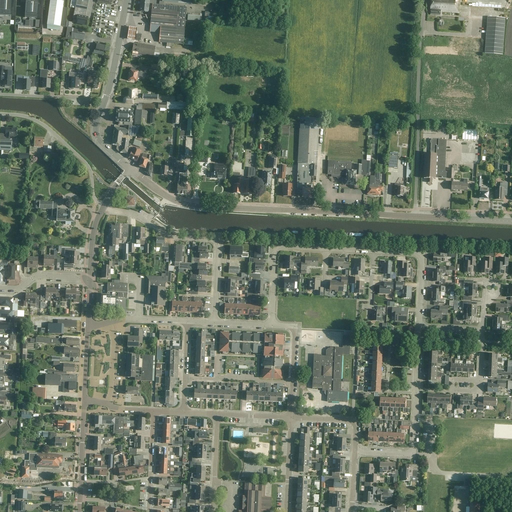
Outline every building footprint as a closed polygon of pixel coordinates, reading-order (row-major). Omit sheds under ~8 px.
[(0,0),(0,15),(11,16),(11,0),(0,0)] [(25,0),(24,18),(36,19),(37,0),(25,0)] [(62,0),(59,0),(59,1),(51,0),(50,0),(47,25),(60,27),(63,2),(62,1),(62,0)] [(76,0),(75,9),(73,18),(77,18),(76,23),(86,25),(88,18),(84,17),(85,11),(86,11),(88,0),(76,0)] [(148,13),(149,1),(140,0),(139,12),(148,13)] [(152,4),(151,10),(150,25),(150,32),(160,33),(159,42),(183,45),(187,7),(171,6),(152,4)] [(459,6),(431,4),(430,11),(431,11),(431,14),(439,15),(439,11),(459,13),(459,6)] [(205,12),(204,20),(204,22),(213,23),(213,13),(211,13),(211,12),(205,12)] [(488,17),(485,54),(502,55),(505,19),(488,17)] [(133,25),(130,25),(127,41),(130,42),(135,43),(136,41),(137,34),(137,26),(133,25)] [(83,41),(85,34),(72,32),(73,28),(67,27),(65,39),(70,40),(71,39),(83,41)] [(103,53),(105,45),(96,43),(94,51),(103,53)] [(153,56),(155,47),(140,44),(140,45),(133,44),(132,51),(139,53),(139,54),(153,56)] [(0,66),(0,79),(2,79),(2,81),(3,81),(3,86),(5,86),(5,87),(9,88),(9,86),(11,86),(12,72),(5,72),(5,67),(0,66)] [(131,72),(131,73),(130,73),(130,75),(130,80),(131,81),(132,82),(133,81),(136,81),(137,76),(144,77),(144,74),(135,72),(135,69),(132,69),(131,72)] [(50,89),(50,80),(46,80),(47,71),(41,70),(40,80),(41,80),(40,84),(42,84),(42,88),(50,89)] [(100,80),(96,79),(98,72),(89,71),(87,83),(88,83),(88,85),(91,85),(91,84),(93,84),(92,87),(94,88),(94,89),(97,89),(98,88),(98,89),(99,84),(100,83),(100,81),(100,80)] [(83,74),(69,73),(69,87),(69,88),(69,89),(70,90),(71,90),(72,90),(73,90),(74,89),(79,89),(79,79),(83,79),(83,74)] [(23,80),(22,91),(29,91),(30,87),(34,87),(35,77),(29,77),(29,80),(23,80)] [(137,90),(130,90),(129,90),(129,94),(129,98),(128,98),(128,97),(127,97),(127,98),(126,98),(125,98),(125,99),(124,99),(124,100),(124,101),(124,102),(124,103),(125,103),(126,104),(134,104),(134,99),(135,99),(135,94),(137,94),(137,90)] [(116,111),(116,117),(132,118),(133,109),(125,108),(124,111),(116,111)] [(127,153),(128,150),(130,151),(130,145),(128,144),(130,136),(136,137),(139,127),(141,127),(141,119),(146,119),(147,111),(136,111),(134,127),(132,127),(129,127),(128,130),(114,128),(112,145),(117,146),(116,150),(118,152),(120,152),(120,153),(127,154),(127,153)] [(123,126),(129,126),(129,127),(132,127),(132,118),(116,117),(115,122),(124,123),(123,126)] [(188,117),(186,136),(194,137),(195,117),(188,117)] [(300,120),(298,164),(296,189),(303,189),(302,189),(303,189),(302,197),(303,198),(304,198),(306,198),(307,198),(308,199),(310,199),(310,198),(312,198),(312,197),(311,197),(314,197),(314,193),(312,193),(312,190),(312,189),(310,189),(311,177),(316,177),(318,121),(300,120)] [(6,128),(5,137),(5,140),(0,140),(0,145),(13,146),(13,139),(15,139),(16,136),(17,129),(6,128)] [(478,131),(463,130),(463,140),(477,140),(478,131)] [(43,147),(43,138),(34,138),(34,147),(43,147)] [(432,140),(431,154),(426,154),(424,179),(428,179),(428,183),(430,183),(432,183),(432,179),(436,179),(436,173),(439,173),(439,178),(446,179),(446,173),(445,173),(447,141),(432,140)] [(1,157),(3,157),(3,150),(12,150),(13,146),(0,145),(0,150),(1,150),(1,157)] [(131,152),(129,158),(137,162),(141,151),(139,150),(140,148),(132,145),(130,152),(131,152)] [(138,167),(146,169),(148,162),(148,160),(146,159),(146,158),(147,155),(143,154),(142,158),(141,158),(138,167)] [(269,156),(268,168),(276,169),(276,159),(276,156),(269,156)] [(398,168),(399,156),(390,156),(388,168),(398,168)] [(329,161),(328,175),(332,175),(332,177),(337,178),(338,178),(338,179),(342,176),(342,175),(346,175),(346,179),(343,179),(343,184),(346,185),(356,185),(356,176),(361,176),(362,165),(357,165),(356,171),(351,171),(351,163),(329,161)] [(225,180),(226,163),(215,163),(214,173),(211,173),(211,178),(214,178),(214,179),(225,180)] [(255,172),(250,171),(249,177),(247,177),(246,178),(246,180),(245,180),(244,194),(244,195),(247,195),(247,194),(251,195),(252,191),(253,181),(255,181),(255,172)] [(270,187),(271,172),(262,171),(262,179),(263,179),(263,186),(270,187)] [(233,173),(232,179),(235,179),(233,193),(240,194),(240,185),(241,185),(241,179),(238,179),(239,174),(233,173)] [(375,176),(374,195),(376,195),(376,196),(379,196),(379,195),(380,195),(380,191),(383,191),(383,187),(380,187),(380,174),(375,174),(375,176)] [(460,184),(452,183),(452,190),(460,191),(460,190),(467,190),(468,180),(464,179),(464,183),(460,183),(460,184)] [(496,188),(496,200),(504,200),(504,191),(508,191),(508,183),(503,183),(501,183),(500,188),(496,188)] [(282,193),(283,193),(283,196),(292,197),(293,184),(283,184),(282,193)] [(395,194),(397,194),(397,196),(398,196),(398,197),(400,197),(401,196),(404,197),(404,191),(405,191),(405,188),(404,188),(404,185),(395,184),(394,193),(395,194)] [(489,196),(489,189),(480,188),(480,199),(484,199),(484,200),(487,200),(487,199),(488,200),(488,196),(489,196)] [(129,198),(126,198),(126,206),(134,205),(134,203),(134,197),(129,198)] [(74,211),(57,210),(57,203),(53,202),(40,202),(39,209),(52,210),(51,216),(57,216),(56,221),(65,222),(65,224),(71,225),(71,222),(74,222),(74,211)] [(119,240),(121,240),(121,237),(128,237),(128,225),(121,225),(115,225),(115,246),(119,246),(119,240)] [(164,239),(159,238),(157,238),(156,238),(156,248),(160,248),(160,252),(168,252),(168,244),(163,244),(164,239)] [(179,255),(179,264),(178,269),(191,270),(191,264),(185,263),(185,257),(184,256),(184,246),(179,246),(179,255)] [(242,247),(230,247),(230,255),(241,256),(241,258),(248,258),(248,254),(242,253),(242,247)] [(254,264),(255,264),(255,263),(261,264),(261,259),(264,260),(264,255),(264,253),(264,248),(257,247),(257,252),(254,252),(254,259),(254,264)] [(69,259),(79,259),(79,253),(73,253),(73,249),(75,250),(75,249),(64,249),(64,255),(69,255),(69,259)] [(49,256),(48,266),(54,267),(54,259),(57,259),(57,258),(57,251),(54,251),(54,256),(49,256)] [(447,252),(441,251),(441,255),(434,254),(434,261),(438,262),(438,263),(441,264),(441,262),(444,262),(444,257),(447,257),(447,252)] [(48,266),(49,256),(44,256),(44,252),(41,252),(41,259),(43,259),(43,266),(48,266)] [(300,264),(300,258),(294,258),(294,257),(285,257),(285,269),(293,270),(294,264),(300,264)] [(475,266),(476,257),(469,257),(469,261),(465,261),(464,272),(472,273),(472,266),(475,266)] [(317,267),(318,258),(305,258),(305,262),(301,262),(301,270),(306,270),(306,266),(317,267)] [(492,269),(492,266),(493,258),(486,258),(486,262),(482,262),(481,273),(489,274),(489,269),(492,269)] [(508,266),(509,259),(502,258),(501,263),(496,263),(496,267),(496,274),(496,275),(497,275),(499,275),(500,275),(500,274),(504,274),(504,266),(508,266)] [(79,259),(69,259),(69,262),(64,262),(64,269),(75,269),(72,269),(72,265),(79,265),(79,259)] [(348,269),(349,263),(343,263),(343,259),(333,259),(333,266),(343,267),(343,268),(348,269)] [(364,272),(365,260),(356,260),(356,270),(353,270),(353,275),(360,276),(360,272),(364,272)] [(114,267),(114,262),(106,262),(106,266),(102,266),(101,278),(109,279),(110,267),(114,267)] [(393,279),(394,273),(391,273),(392,263),(385,262),(385,263),(382,263),(382,267),(384,267),(384,274),(387,275),(387,279),(393,279)] [(407,262),(403,262),(399,262),(399,268),(402,269),(402,273),(404,273),(403,277),(412,277),(412,271),(411,271),(411,265),(406,264),(407,262)] [(433,276),(442,276),(442,273),(446,273),(446,267),(440,267),(440,270),(433,270),(433,276)] [(171,283),(171,273),(165,272),(165,274),(161,274),(161,277),(146,276),(145,294),(149,294),(151,294),(151,306),(153,306),(165,306),(165,288),(165,283),(166,283),(171,283)] [(297,282),(297,276),(291,276),(291,279),(284,279),(284,289),(294,289),(294,282),(297,282)] [(442,276),(433,276),(433,282),(439,282),(439,285),(445,285),(446,280),(442,280),(442,276)] [(226,280),(225,287),(234,287),(234,283),(237,284),(237,281),(242,281),(242,278),(231,277),(231,280),(226,280)] [(196,287),(198,287),(205,287),(205,286),(206,286),(206,283),(205,283),(205,281),(197,281),(196,281),(196,278),(191,278),(190,278),(190,282),(197,282),(196,287)] [(255,284),(255,288),(264,288),(264,282),(261,282),(261,279),(248,278),(248,281),(253,281),(253,284),(255,284)] [(330,288),(330,290),(329,292),(331,292),(331,291),(334,291),(334,292),(337,292),(343,292),(343,285),(346,285),(346,278),(341,278),(341,282),(330,281),(330,287),(329,287),(329,288),(330,288)] [(354,294),(363,294),(364,282),(359,282),(359,278),(351,278),(350,284),(354,284),(354,294)] [(323,296),(323,288),(319,288),(320,281),(315,281),(315,280),(309,280),(309,290),(317,291),(317,296),(323,296)] [(468,288),(468,291),(477,291),(478,285),(471,285),(471,281),(473,281),(465,281),(464,280),(464,288),(468,288)] [(397,282),(396,287),(398,287),(398,290),(401,290),(402,291),(403,291),(402,298),(411,299),(411,287),(400,287),(401,283),(397,282)] [(120,284),(114,283),(107,283),(107,295),(101,295),(100,307),(108,307),(108,309),(117,310),(118,298),(127,298),(127,284),(120,284)] [(393,290),(393,283),(385,283),(384,286),(380,286),(380,294),(390,294),(390,290),(393,290)] [(234,291),(234,287),(225,287),(225,293),(230,293),(230,296),(236,297),(236,291),(234,291)] [(432,296),(441,296),(441,293),(445,293),(445,287),(439,287),(439,290),(432,290),(432,296)] [(50,299),(51,288),(46,288),(45,295),(42,295),(42,301),(47,301),(47,299),(50,299)] [(56,288),(51,288),(50,299),(53,299),(53,302),(59,302),(59,296),(56,295),(56,288)] [(264,295),(264,288),(255,288),(255,292),(253,291),(253,297),(259,298),(259,295),(264,295)] [(70,300),(71,289),(66,289),(65,296),(62,296),(62,302),(67,302),(67,300),(70,300)] [(71,289),(70,300),(73,300),(73,303),(79,303),(80,296),(76,296),(76,289),(71,289)] [(477,297),(477,291),(468,291),(465,291),(465,294),(463,294),(463,300),(472,301),(470,300),(470,297),(477,297)] [(30,304),(31,294),(25,293),(25,300),(22,300),(22,307),(27,307),(27,304),(30,304)] [(39,301),(36,301),(36,294),(31,294),(30,304),(35,305),(35,307),(39,307),(39,301)] [(441,296),(432,296),(432,302),(438,302),(438,305),(444,305),(445,300),(441,300),(441,296)] [(0,304),(1,304),(1,308),(9,308),(10,305),(13,305),(13,299),(0,298),(0,304)] [(511,307),(511,301),(507,301),(507,305),(496,304),(496,312),(507,312),(507,307),(511,307)] [(463,311),(467,311),(476,312),(477,306),(470,306),(470,302),(463,302),(463,308),(463,311)] [(385,315),(386,307),(378,307),(380,307),(379,311),(371,311),(372,311),(372,321),(383,322),(383,321),(382,321),(382,315),(385,315)] [(442,319),(442,315),(448,315),(448,307),(440,307),(440,311),(431,310),(431,318),(435,318),(435,319),(442,319)] [(408,321),(408,312),(399,312),(399,309),(399,308),(392,308),(392,316),(396,316),(395,322),(401,322),(401,321),(408,321)] [(17,323),(17,317),(14,317),(14,313),(14,312),(0,310),(0,317),(11,318),(11,322),(17,323)] [(476,318),(476,312),(467,311),(463,311),(463,314),(462,314),(462,321),(469,321),(471,321),(471,318),(476,318)] [(509,316),(506,316),(500,315),(500,319),(493,318),(493,324),(502,324),(502,321),(506,321),(506,319),(509,319),(509,316)] [(57,320),(57,325),(48,324),(47,334),(64,335),(65,328),(76,328),(76,321),(57,320)] [(0,324),(0,331),(3,332),(3,329),(8,329),(9,325),(0,324)] [(506,325),(502,324),(493,324),(493,330),(499,330),(499,334),(505,334),(506,325)] [(142,344),(142,330),(135,329),(134,337),(128,337),(127,347),(138,348),(138,342),(141,343),(141,344),(142,344)] [(282,348),(282,343),(285,343),(285,338),(282,338),(282,334),(277,334),(277,336),(272,336),(272,334),(266,334),(266,336),(262,336),(262,333),(257,333),(257,336),(251,335),(251,333),(246,333),(246,335),(240,335),(241,332),(235,332),(235,335),(228,334),(229,332),(223,332),(223,334),(221,334),(220,351),(222,351),(222,354),(228,354),(228,352),(234,352),(234,354),(240,354),(240,352),(245,352),(245,355),(250,355),(250,353),(256,353),(256,355),(261,355),(261,353),(264,353),(264,358),(262,358),(261,363),(264,363),(264,370),(261,370),(261,375),(263,375),(263,378),(281,379),(281,376),(283,376),(283,371),(281,371),(281,364),(284,364),(284,359),(281,359),(282,355),(284,355),(284,351),(284,350),(284,349),(283,349),(283,348),(282,348)] [(38,343),(48,344),(61,345),(78,346),(79,339),(62,338),(62,339),(36,338),(35,343),(38,343)] [(69,353),(69,358),(76,358),(78,357),(78,355),(77,355),(76,355),(76,353),(78,354),(78,349),(73,349),(73,348),(69,348),(69,349),(64,348),(64,353),(69,353)] [(342,356),(342,355),(343,348),(335,348),(330,348),(330,350),(328,350),(327,351),(326,357),(321,356),(321,355),(313,355),(312,378),(313,378),(313,381),(312,380),(312,389),(312,388),(322,388),(322,391),(325,391),(325,393),(326,395),(327,395),(327,402),(347,403),(347,392),(341,392),(341,382),(341,380),(342,356)] [(141,368),(145,369),(145,381),(154,382),(154,369),(155,356),(126,354),(125,368),(126,368),(126,367),(141,368)] [(11,356),(2,355),(1,359),(0,358),(0,364),(4,365),(5,360),(10,360),(11,356)] [(4,365),(0,364),(0,370),(3,370),(2,374),(12,374),(12,371),(4,370),(4,367),(8,368),(8,365),(4,365)] [(54,371),(50,371),(48,371),(47,374),(66,375),(66,372),(74,373),(74,365),(64,364),(64,371),(63,371),(63,372),(54,372),(54,371)] [(132,381),(145,381),(145,369),(141,368),(126,367),(126,368),(126,378),(132,378),(132,381)] [(0,376),(0,382),(5,383),(5,377),(12,377),(12,374),(2,374),(2,377),(0,376)] [(63,382),(63,389),(63,392),(69,393),(69,391),(73,391),(73,390),(76,390),(76,383),(76,376),(69,375),(69,376),(45,375),(45,385),(60,386),(61,382),(63,382)] [(492,380),(491,384),(488,384),(488,392),(499,393),(499,387),(506,387),(506,381),(498,381),(492,380)] [(5,383),(0,382),(0,388),(1,388),(1,392),(8,392),(8,387),(4,386),(5,383)] [(140,394),(141,386),(136,385),(135,388),(126,388),(125,395),(137,395),(137,394),(140,394)] [(32,399),(45,399),(45,388),(33,388),(32,399)] [(0,404),(6,405),(6,401),(9,402),(9,393),(0,392),(0,393),(0,404)] [(466,406),(467,397),(461,396),(460,403),(457,403),(457,409),(463,409),(463,406),(466,406)] [(467,397),(466,406),(470,406),(470,410),(476,410),(477,404),(472,403),(473,397),(467,397)] [(496,406),(496,398),(484,397),(484,402),(478,402),(478,411),(484,412),(484,406),(496,406)] [(22,418),(31,419),(31,414),(26,414),(27,405),(38,405),(38,401),(23,400),(22,418)] [(75,406),(65,405),(65,402),(56,401),(56,406),(59,406),(59,411),(75,412),(75,406)] [(113,432),(119,433),(123,433),(124,417),(119,417),(119,419),(101,418),(101,417),(95,417),(95,425),(95,427),(99,427),(99,425),(104,425),(104,424),(114,424),(113,432)] [(206,428),(206,420),(200,420),(196,420),(187,419),(187,425),(196,426),(196,424),(200,424),(200,428),(206,428)] [(68,423),(66,423),(66,420),(58,420),(57,426),(65,427),(65,431),(74,432),(75,424),(68,424),(68,423)] [(300,435),(299,441),(309,442),(309,435),(309,428),(305,428),(304,435),(300,435)] [(195,432),(195,434),(195,439),(206,439),(207,433),(199,432),(199,430),(192,429),(192,432),(195,432)] [(51,433),(51,439),(55,439),(55,447),(65,447),(66,438),(56,438),(56,433),(51,433)] [(94,444),(101,444),(105,444),(105,441),(109,441),(109,438),(113,438),(113,435),(107,434),(107,438),(101,438),(94,437),(94,444)] [(337,445),(347,445),(345,445),(346,439),(339,438),(339,434),(334,434),(333,441),(332,444),(332,445),(337,445)] [(172,442),(172,438),(163,437),(162,444),(171,444),(172,444),(172,446),(182,447),(182,442),(172,442)] [(198,452),(197,452),(206,453),(206,446),(199,445),(199,442),(193,442),(192,446),(198,447),(198,449),(194,449),(194,452),(198,452)] [(143,450),(144,443),(130,443),(130,445),(134,445),(134,448),(130,448),(130,452),(136,452),(137,452),(137,449),(143,450)] [(346,446),(347,445),(337,445),(337,449),(330,449),(330,455),(338,456),(338,452),(345,452),(345,446),(346,446)] [(206,453),(197,452),(197,458),(192,457),(192,462),(198,462),(198,459),(206,459),(206,453)] [(125,464),(125,461),(123,461),(123,456),(122,453),(119,454),(120,457),(121,457),(122,463),(120,464),(120,465),(117,465),(118,470),(119,476),(125,476),(124,466),(122,466),(122,464),(125,464)] [(61,467),(61,463),(61,460),(62,460),(62,456),(56,456),(56,455),(48,455),(40,455),(29,454),(29,461),(25,461),(25,467),(22,467),(22,478),(29,478),(29,471),(37,471),(37,468),(58,469),(58,467),(61,467)] [(133,457),(134,462),(137,462),(138,464),(136,465),(138,474),(144,473),(145,473),(144,467),(143,467),(143,466),(140,467),(139,463),(143,463),(143,455),(133,457)] [(335,466),(344,467),(345,460),(340,460),(340,456),(333,456),(332,460),(335,460),(335,466)] [(99,464),(99,462),(97,461),(97,469),(94,469),(94,470),(92,470),(92,475),(94,475),(94,476),(100,476),(100,466),(99,466),(99,464)] [(201,463),(194,463),(182,462),(182,464),(189,464),(188,465),(190,465),(190,468),(196,468),(196,473),(205,474),(205,467),(201,467),(201,463)] [(388,474),(388,463),(381,463),(380,469),(377,469),(377,470),(377,477),(383,477),(383,473),(388,474)] [(396,464),(388,463),(388,474),(392,474),(392,477),(398,477),(398,470),(395,470),(396,464)] [(102,465),(102,464),(99,464),(99,466),(100,466),(100,476),(106,476),(107,466),(102,465)] [(125,476),(131,475),(130,468),(128,468),(128,465),(126,466),(125,464),(122,464),(122,466),(124,466),(125,476)] [(412,476),(417,476),(417,471),(419,471),(419,465),(405,464),(405,468),(403,468),(403,473),(401,473),(401,481),(404,481),(404,480),(409,480),(409,483),(409,476),(412,476)] [(376,483),(377,475),(373,475),(374,470),(377,470),(377,469),(377,466),(374,466),(374,465),(365,465),(365,475),(371,475),(370,483),(376,483)] [(344,473),(344,467),(335,466),(335,470),(332,470),(332,477),(339,477),(339,473),(344,473)] [(205,480),(205,474),(196,473),(193,473),(193,474),(192,474),(191,478),(190,478),(190,483),(196,483),(200,483),(200,480),(205,480)] [(340,478),(330,477),(322,477),(321,482),(330,482),(333,482),(333,488),(329,488),(328,491),(334,491),(334,488),(343,489),(344,481),(337,480),(338,478),(340,478)] [(169,485),(168,488),(181,488),(181,484),(170,483),(170,479),(159,479),(158,485),(166,485),(167,484),(169,485)] [(196,487),(196,483),(190,483),(189,489),(196,489),(196,494),(204,494),(205,487),(196,487)] [(242,496),(242,498),(242,510),(242,511),(238,511),(269,511),(270,511),(271,497),(264,497),(264,496),(265,484),(245,483),(244,496),(242,496)] [(181,488),(168,488),(168,490),(158,489),(158,496),(169,496),(170,491),(181,491),(181,488)] [(377,495),(377,488),(370,488),(370,493),(364,492),(364,503),(373,503),(373,495),(377,495)] [(16,499),(24,500),(24,490),(16,490),(16,499)] [(392,501),(392,494),(388,494),(389,491),(377,490),(377,496),(381,496),(381,501),(385,501),(392,501)] [(333,501),(341,502),(341,496),(335,495),(335,491),(329,491),(329,498),(333,498),(333,501)] [(193,504),(195,504),(196,501),(204,501),(204,494),(196,494),(195,498),(189,498),(189,504),(193,504)] [(166,498),(165,500),(158,500),(157,506),(169,507),(170,503),(172,503),(172,498),(166,498)] [(340,508),(341,502),(333,501),(332,505),(329,505),(328,511),(335,511),(335,508),(340,508)] [(479,511),(480,503),(473,503),(472,507),(470,507),(469,511),(479,511)]
